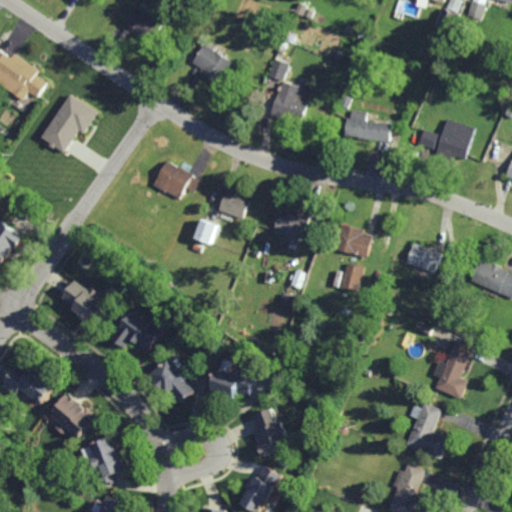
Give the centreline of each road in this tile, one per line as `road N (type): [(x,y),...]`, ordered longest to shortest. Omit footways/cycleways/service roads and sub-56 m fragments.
road 1 (residential): [(511,226),(429,192),(311,174),(235,148),(8,0)]
road 2 (residential): [(0,297),(139,411),(163,457),(168,511)]
road 3 (residential): [(160,103),(0,336)]
road 4 (residential): [(157,445),(205,434),(220,446),(212,465),(168,477)]
road 5 (residential): [(511,399),(463,511)]
